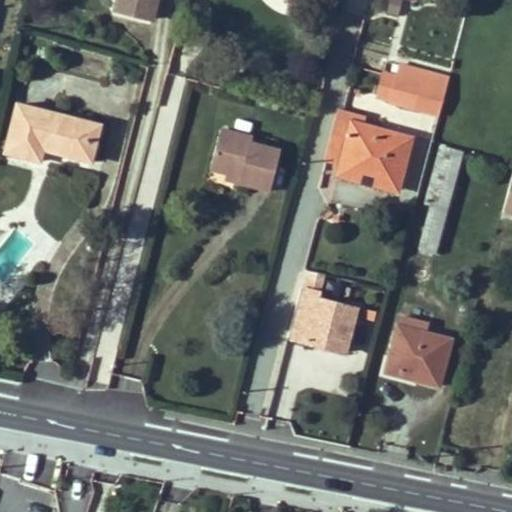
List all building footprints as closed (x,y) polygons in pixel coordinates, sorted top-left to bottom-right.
[(115,0),(113,9),(151,20),(156,0),(115,0)] [(400,62),(397,74),(427,81),(431,70),(400,62)] [(437,112),(443,86),(427,81),(397,74),(383,70),(382,74),(377,93),(391,96),(390,100),(437,112)] [(431,70),(427,81),(443,86),(446,74),(431,70)] [(39,160),(42,147),(83,158),(88,139),(95,141),(100,124),(17,103),(5,151),(39,160)] [(362,115),(339,109),(336,117),(361,123),(362,115)] [(336,117),(325,158),(326,158),(342,162),(376,170),(373,181),(395,187),(409,137),(361,123),(336,117)] [(219,127),(209,167),(226,171),(239,174),(237,181),(268,188),(279,148),(250,141),(251,134),(219,127)] [(83,158),(91,160),(95,141),(88,139),(83,158)] [(435,251),(462,150),(440,144),(425,201),(430,203),(418,247),(435,251)] [(376,170),(342,162),(339,172),(373,181),(376,170)] [(511,170),(502,210),(511,212),(511,170)] [(239,174),(226,171),(225,178),(237,181),(239,174)] [(316,291),(301,287),(288,337),(343,351),(354,307),(315,297),(316,291)] [(373,335),(376,312),(361,310),(358,333),(373,335)] [(426,322),(400,316),(397,325),(424,332),(426,322)] [(424,332),(397,325),(389,357),(400,359),(398,370),(415,375),(414,379),(437,385),(450,339),(424,332)] [(389,357),(385,371),(414,379),(415,375),(398,370),(400,359),(389,357)] [(452,464),(454,455),(441,451),(438,461),(452,464)]
